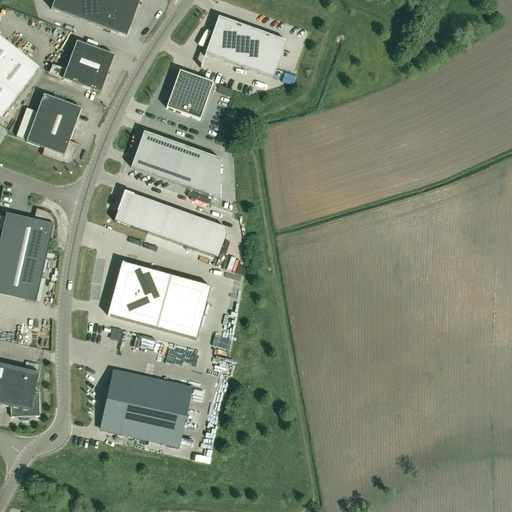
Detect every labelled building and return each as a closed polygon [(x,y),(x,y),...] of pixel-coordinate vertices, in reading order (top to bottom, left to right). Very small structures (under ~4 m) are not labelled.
[(54,0),(51,10),(126,37),(139,0),(54,0)] [(218,17),(205,55),(272,79),(286,42),(218,17)] [(0,119),(40,69),(0,37),(0,119)] [(76,42),(62,80),(100,94),(114,56),(76,42)] [(179,71),(166,109),(199,121),(213,83),(179,71)] [(43,95),(26,143),(44,149),(42,156),(43,155),(65,163),(64,164),(67,165),(69,164),(71,163),(73,162),(74,160),(73,159),(77,146),(79,146),(77,145),(77,144),(73,143),(72,143),(69,142),(81,109),(43,95)] [(219,200),(220,160),(143,133),(131,168),(219,200)] [(125,192),(114,222),(218,259),(226,237),(225,228),(125,192)] [(52,241),(55,229),(55,226),(54,224),(54,221),(53,219),(51,217),(49,215),(47,214),(45,212),(36,209),(36,210),(38,211),(36,221),(6,214),(0,239),(0,295),(36,303),(50,239),(52,239),(52,241)] [(122,263),(107,316),(196,341),(211,287),(122,263)] [(0,405),(10,408),(11,418),(22,418),(23,422),(28,421),(28,417),(40,417),(39,394),(35,392),(39,373),(0,364),(0,405)] [(178,448),(191,389),(113,372),(100,430),(178,448)]
